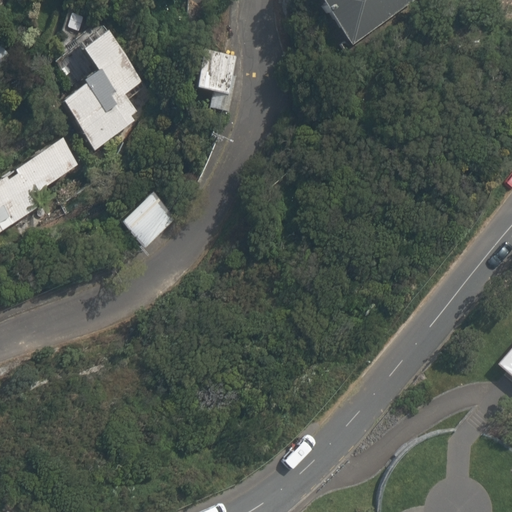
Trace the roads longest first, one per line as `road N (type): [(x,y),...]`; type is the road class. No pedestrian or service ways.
road 1 (unclassified): [(255,0),(257,108),(199,234),(150,277),(0,346)]
road 2 (unclassified): [(511,227),(306,471),(233,511)]
